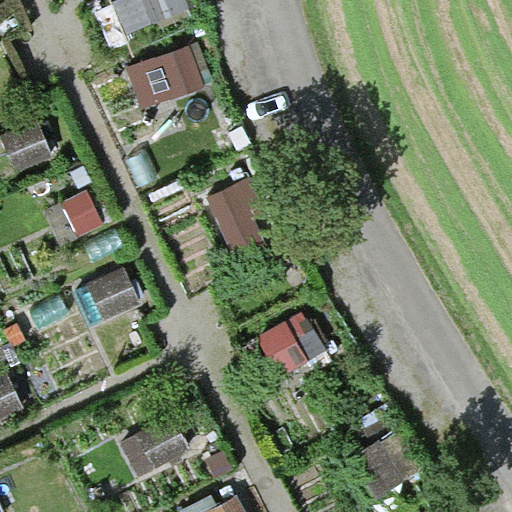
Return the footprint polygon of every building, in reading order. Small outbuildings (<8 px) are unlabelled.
[(147,0),(156,21),(187,8),(183,0),(147,0)] [(143,103),(200,86),(189,49),(132,67),(143,103)] [(19,167),(48,156),(35,124),(6,135),(19,167)] [(280,241),(251,179),(211,198),(240,260),(280,241)] [(81,232),(100,222),(86,195),(66,205),(81,232)] [(109,316),(137,302),(121,270),(94,283),(109,316)] [(0,416),(21,408),(7,375),(0,377),(0,416)] [(407,429),(356,460),(379,496),(429,465),(407,429)] [(208,511),(243,511),(237,499),(208,511)]
